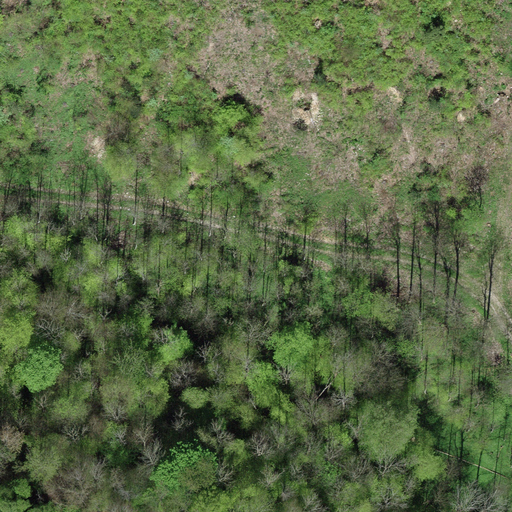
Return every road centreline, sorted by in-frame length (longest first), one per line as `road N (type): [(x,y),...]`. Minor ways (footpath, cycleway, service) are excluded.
road 1 (track): [(511,331),(468,282),(400,257),(0,190)]
road 2 (track): [(492,300),(510,166)]
